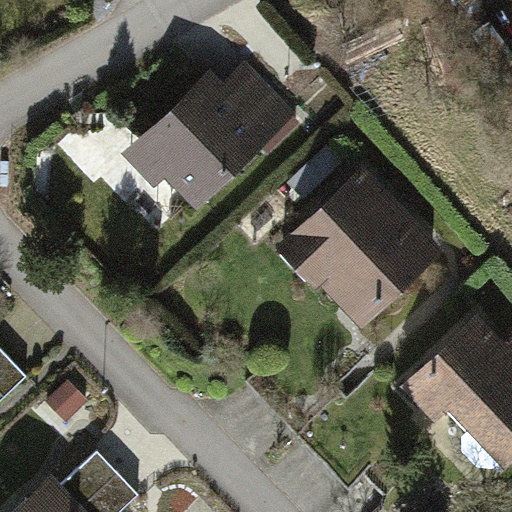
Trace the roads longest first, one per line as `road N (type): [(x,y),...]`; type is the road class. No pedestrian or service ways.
road 1 (residential): [(262,511),(0,234)]
road 2 (residential): [(0,111),(185,4)]
